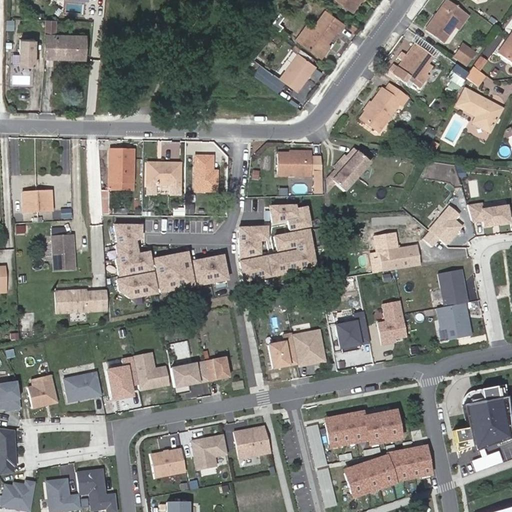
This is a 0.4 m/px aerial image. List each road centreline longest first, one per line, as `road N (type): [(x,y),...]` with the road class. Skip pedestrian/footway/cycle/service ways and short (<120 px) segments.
road 1 (residential): [(405,0),(308,126),(286,132),(0,125)]
road 2 (residential): [(430,375),(398,371),(124,427),(129,511)]
road 3 (unknown): [(91,16),(95,272)]
road 4 (residential): [(449,511),(430,375)]
road 5 (residential): [(501,355),(484,252),(492,242),(511,242)]
road 6 (unknown): [(0,148),(15,283)]
